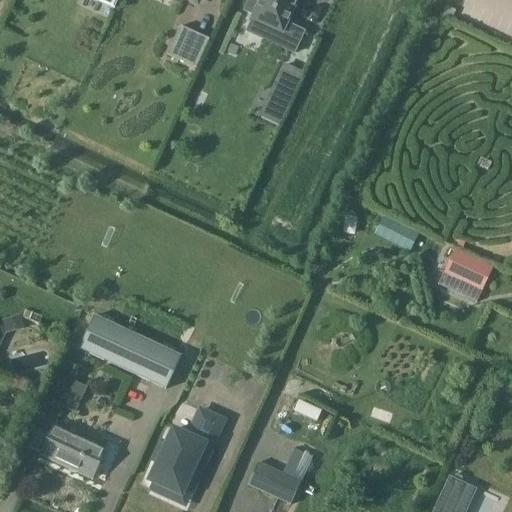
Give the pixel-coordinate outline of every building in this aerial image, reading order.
[(94,0),(114,9),(117,0),(94,0)] [(253,16),(251,20),(281,33),(276,46),(294,54),(304,32),(287,24),(298,0),(249,0),(244,12),(253,16)] [(179,27),(166,56),(195,69),(209,40),(179,27)] [(283,65),(259,117),(279,126),(303,74),(283,65)] [(383,219),(375,235),(410,253),(418,236),(383,219)] [(482,292),(492,269),(464,256),(453,279),(482,292)] [(180,358),(93,317),(78,350),(165,390),(180,358)] [(20,318),(3,322),(6,334),(23,330),(20,318)] [(75,384),(60,377),(51,397),(65,404),(75,384)] [(105,448),(56,426),(66,405),(46,396),(33,426),(51,434),(42,454),(92,477),(105,448)] [(210,449),(222,422),(199,411),(187,438),(172,431),(165,446),(162,444),(154,461),(157,463),(149,482),(180,496),(203,446),(210,449)] [(306,473),(287,464),(282,475),(257,464),(247,485),(290,505),(306,473)]
